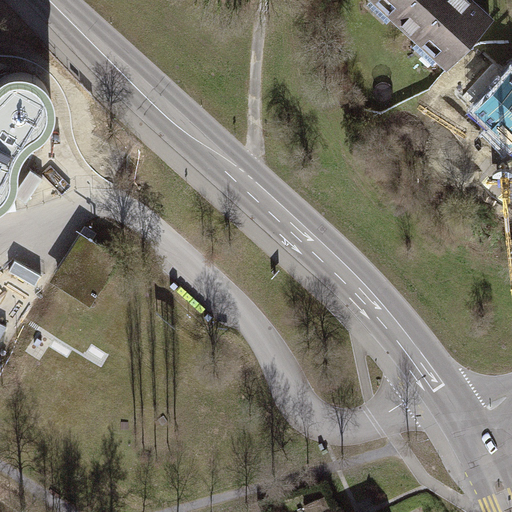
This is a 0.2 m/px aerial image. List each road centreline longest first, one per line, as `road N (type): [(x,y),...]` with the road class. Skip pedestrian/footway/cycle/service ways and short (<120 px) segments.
road 1 (tertiary): [(465,422),(358,289),(49,0)]
road 2 (track): [(249,187),(269,0)]
